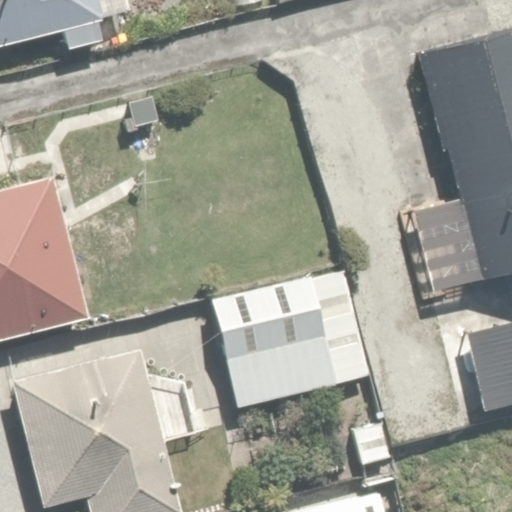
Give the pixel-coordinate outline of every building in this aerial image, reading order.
[(101,0),(0,0),(0,45),(107,22),(101,0)] [(511,270),(511,17),(430,37),(488,276),(511,270)] [(0,339),(98,321),(71,174),(0,186),(0,339)] [(350,260),(211,291),(236,403),(375,373),(350,260)] [(511,403),(511,318),(510,319),(505,290),(463,298),(483,409),(511,403)] [(147,355),(14,384),(41,511),(55,511),(107,501),(109,511),(149,511),(179,506),(147,355)]
